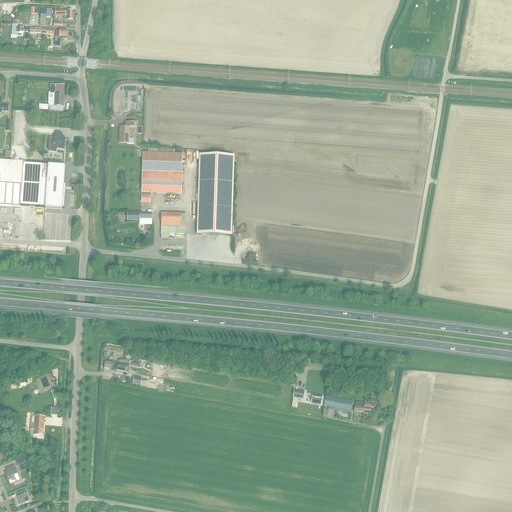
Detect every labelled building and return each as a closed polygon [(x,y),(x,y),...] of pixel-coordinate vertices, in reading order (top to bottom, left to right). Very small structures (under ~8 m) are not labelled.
[(12,24),(12,35),(16,35),(17,32),(24,33),(24,40),(28,40),(29,33),(29,28),(17,27),(17,24),(12,24)] [(30,28),(30,33),(38,34),(38,39),(41,39),(42,29),(30,28)] [(54,42),(54,46),(60,47),(60,41),(60,38),(59,38),(59,36),(63,36),(63,38),(64,39),(66,39),(67,38),(67,36),(67,31),(59,30),(59,31),(56,30),(56,37),(55,37),(54,42)] [(39,104),(39,110),(48,110),(48,111),(63,111),(63,107),(64,95),(64,85),(51,84),(51,87),(50,92),(49,92),(48,105),(39,104)] [(0,116),(1,117),(1,113),(1,111),(8,112),(8,105),(2,104),(2,102),(0,102),(0,116)] [(120,126),(119,143),(127,143),(133,144),(133,139),(129,138),(130,127),(125,127),(125,126),(120,126)] [(56,149),(64,149),(65,138),(62,138),(62,134),(55,133),(55,134),(56,134),(55,137),(55,138),(55,142),(50,142),(49,152),(56,152),(56,149)] [(181,194),(183,154),(143,153),(141,193),(181,194)] [(198,154),(196,234),(231,234),(233,154),(198,154)] [(0,160),(0,206),(20,208),(20,206),(50,208),(62,209),(63,200),(64,190),(65,166),(48,165),(41,165),(23,163),(23,162),(8,161),(0,160)] [(151,194),(141,194),(141,203),(150,203),(151,194)] [(128,212),(127,221),(139,221),(139,224),(145,225),(151,225),(152,219),(152,213),(128,212)] [(185,234),(186,214),(161,213),(161,237),(168,237),(168,234),(185,234)] [(19,223),(19,232),(22,232),(22,235),(28,236),(28,233),(34,233),(34,224),(19,223)] [(116,370),(117,365),(116,365),(117,362),(112,362),(112,364),(105,362),(104,368),(111,369),(113,370),(116,370)] [(133,383),(141,385),(142,378),(134,376),(133,383)] [(294,390),(293,397),(297,398),(303,399),(304,392),(294,390)] [(311,403),(321,405),(322,397),(312,395),(311,403)] [(326,396),(324,406),(350,411),(352,401),(326,396)] [(364,406),(362,406),(363,403),(355,402),(355,407),(354,407),(354,411),(363,413),(364,406)] [(364,403),(364,406),(363,413),(369,413),(370,407),(374,408),(375,404),(364,403)] [(30,430),(30,435),(34,435),(43,436),(44,417),(31,416),(30,430)] [(18,465),(25,463),(23,457),(16,460),(18,465)] [(8,475),(6,476),(10,485),(20,481),(14,465),(5,469),(8,475)] [(19,496),(15,498),(18,506),(30,501),(27,493),(26,493),(25,490),(18,493),(19,496)]
